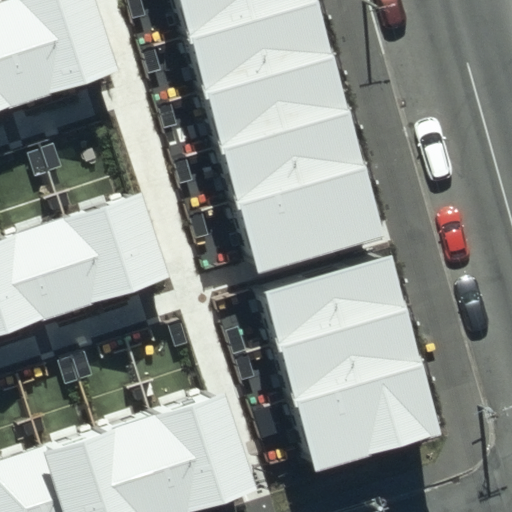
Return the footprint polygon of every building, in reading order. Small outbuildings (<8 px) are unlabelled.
[(0,113),(101,81),(74,0),(34,0),(0,11),(0,113)] [(313,0),(170,0),(246,259),(377,222),(313,0)] [(0,334),(168,280),(138,188),(0,232),(0,334)] [(386,255),(255,293),(305,462),(435,424),(386,255)] [(0,511),(187,511),(240,496),(206,390),(0,455),(0,511)]
